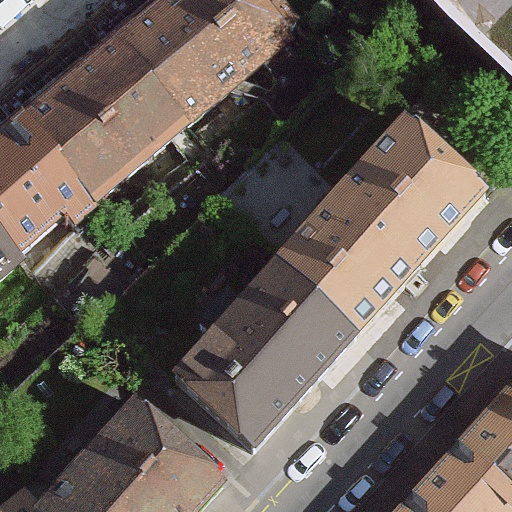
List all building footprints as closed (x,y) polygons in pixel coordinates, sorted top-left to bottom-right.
[(295,38),(262,0),(168,0),(128,35),(199,119),(295,38)] [(511,0),(396,0),(511,98),(511,0)] [(199,119),(128,35),(0,143),(0,146),(70,229),(199,119)] [(488,197),(404,120),(276,259),(360,336),(488,197)] [(0,288),(70,229),(0,146),(0,288)] [(360,336),(276,259),(168,376),(252,453),(360,336)] [(511,388),(459,447),(511,495),(511,388)] [(202,511),(224,489),(134,408),(25,511),(202,511)] [(511,511),(511,495),(459,447),(399,511),(511,511)]
